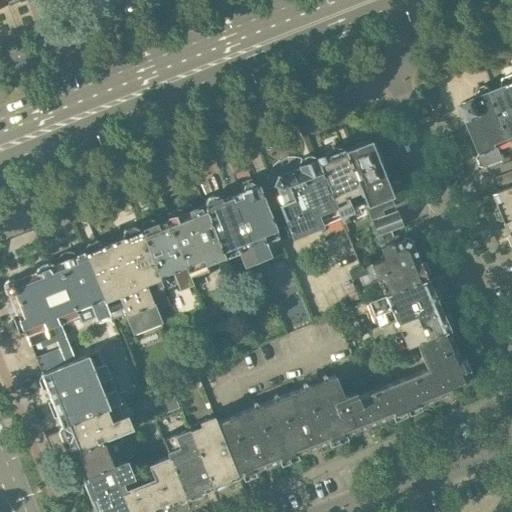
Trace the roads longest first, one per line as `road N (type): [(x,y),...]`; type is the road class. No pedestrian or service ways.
road 1 (residential): [(0,180),(51,200),(390,64)]
road 2 (primary): [(363,0),(66,118)]
road 3 (residential): [(511,356),(390,64)]
road 4 (residential): [(334,511),(511,439)]
road 5 (residential): [(175,0),(0,71)]
road 6 (residential): [(390,64),(511,12)]
